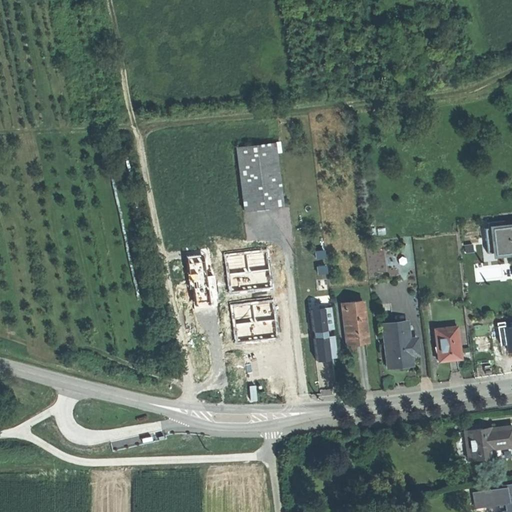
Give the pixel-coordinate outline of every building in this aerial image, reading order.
[(272,145),(233,149),(241,213),(280,208),(272,145)] [(511,221),(484,225),(488,256),(511,252),(511,221)] [(343,305),(348,345),(359,343),(369,342),(365,302),(343,305)] [(329,307),(311,309),(316,357),(335,354),(329,307)] [(383,324),(388,367),(399,366),(412,365),(410,354),(418,354),(416,338),(409,339),(407,321),(383,324)] [(499,340),(507,339),(505,328),(506,328),(505,325),(497,326),(499,340)] [(457,327),(435,329),(439,361),(450,360),(461,359),(457,327)] [(469,430),(473,459),(497,456),(496,449),(511,446),(511,427),(494,430),(494,427),(469,430)] [(479,491),(481,506),(503,503),(504,511),(511,511),(511,484),(505,485),(505,488),(479,491)]
